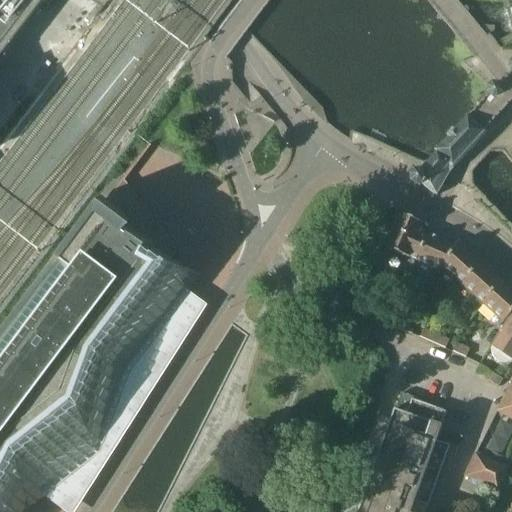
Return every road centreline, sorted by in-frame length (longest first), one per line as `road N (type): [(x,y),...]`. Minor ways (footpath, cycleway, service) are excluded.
road 1 (residential): [(441,210),(323,140)]
road 2 (residential): [(257,246),(323,140)]
